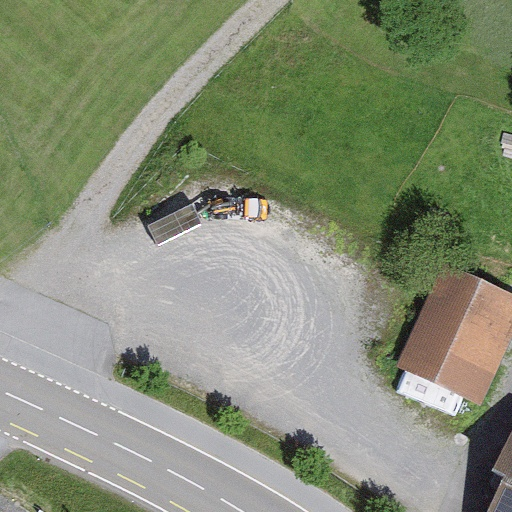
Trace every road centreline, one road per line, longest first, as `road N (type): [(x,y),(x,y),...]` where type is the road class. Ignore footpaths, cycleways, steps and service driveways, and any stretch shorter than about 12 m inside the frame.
road 1 (track): [(74,241),(204,60),(272,0)]
road 2 (secondary): [(0,390),(241,511)]
